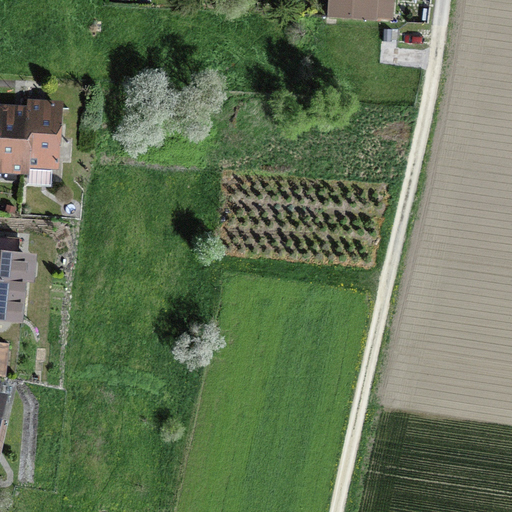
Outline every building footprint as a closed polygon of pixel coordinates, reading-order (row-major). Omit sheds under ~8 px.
[(317,0),(318,13),(382,13),(381,0),(317,0)] [(0,167),(25,169),(29,106),(27,105),(27,113),(0,110),(0,167)] [(58,107),(29,106),(25,169),(51,170),(51,163),(54,163),(58,107)] [(0,237),(0,316),(21,319),(25,282),(33,275),(33,265),(27,257),(18,256),(19,239),(0,237)] [(0,361),(9,362),(11,330),(0,329),(0,361)]
